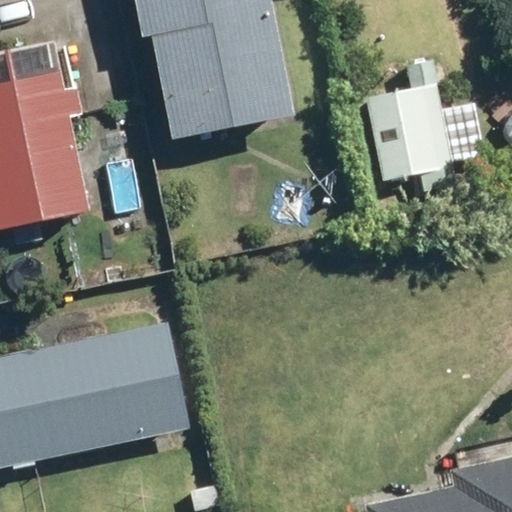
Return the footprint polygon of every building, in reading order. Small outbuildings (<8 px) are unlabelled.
[(152,38),(173,141),(297,115),(273,0),(135,0),(144,40),(152,38)] [(362,97),(380,182),(416,175),(420,191),(454,184),(451,165),(484,158),(472,104),(440,111),(429,57),(404,62),(410,87),(362,97)] [(0,80),(0,234),(95,214),(63,67),(0,80)] [(0,468),(191,430),(169,322),(0,356),(0,468)] [(360,504),(362,511),(511,511),(511,453),(445,468),(449,486),(360,504)]
